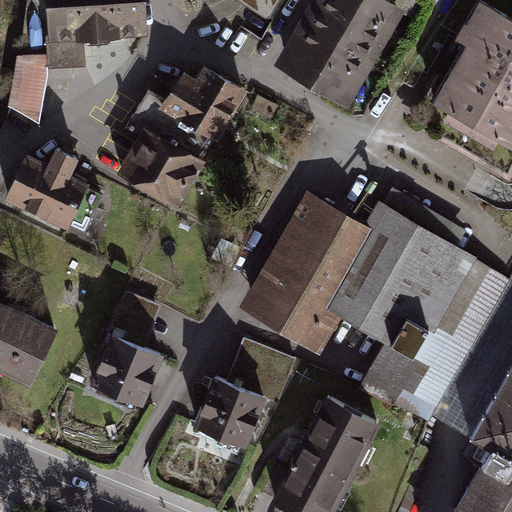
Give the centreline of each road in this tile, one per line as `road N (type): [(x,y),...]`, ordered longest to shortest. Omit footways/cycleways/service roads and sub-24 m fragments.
road 1 (residential): [(0,170),(139,67),(167,26),(164,0)]
road 2 (primary): [(129,511),(0,458)]
